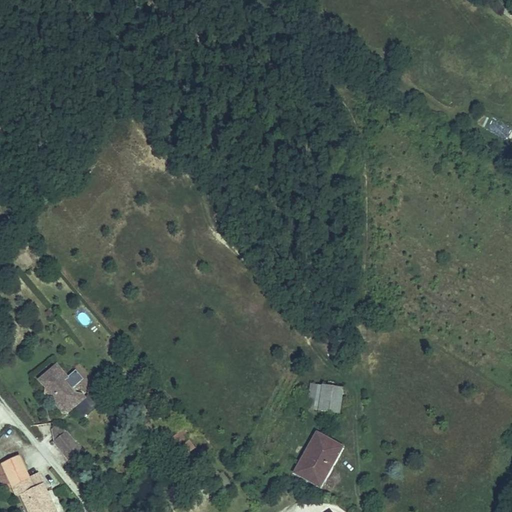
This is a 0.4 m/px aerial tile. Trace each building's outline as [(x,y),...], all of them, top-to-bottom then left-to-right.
[(57,371),(39,386),(44,392),(46,395),(53,395),(54,398),(53,400),(49,402),(61,417),(67,417),(74,411),(70,406),(78,399),(76,399),(73,394),(70,393),(69,393),(63,387),(68,383),(57,371)] [(72,388),(68,383),(63,387),(69,393),(70,393),(72,388)] [(325,391),(322,414),(342,415),(343,391),(325,391)] [(79,400),(78,399),(70,406),(74,411),(83,403),(82,401),(81,400),(79,400)] [(148,429),(142,434),(148,441),(154,436),(148,429)] [(69,465),(82,454),(65,435),(53,446),(69,465)] [(321,437),(298,473),(323,489),(346,453),(321,437)] [(8,489),(13,486),(25,511),(48,511),(42,498),(45,496),(31,466),(21,471),(10,447),(0,452),(0,472),(4,480),(8,489)] [(52,511),(45,496),(42,498),(48,511),(52,511)]
